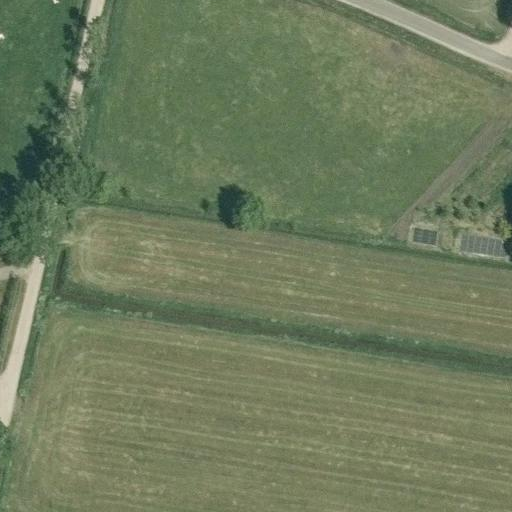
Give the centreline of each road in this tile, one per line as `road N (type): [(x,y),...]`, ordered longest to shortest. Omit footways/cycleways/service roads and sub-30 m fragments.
road 1 (track): [(104,0),(0,440)]
road 2 (unclassified): [(511,65),(355,0)]
